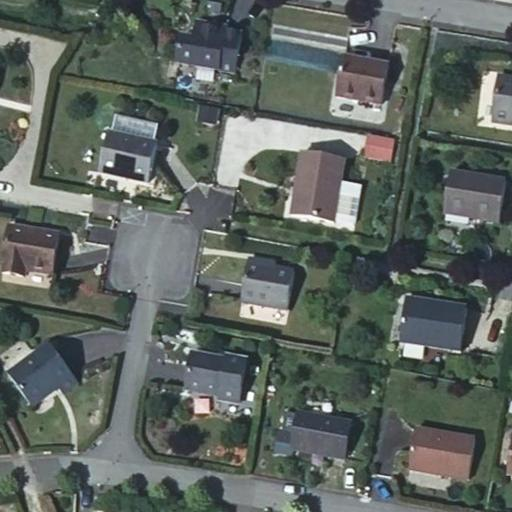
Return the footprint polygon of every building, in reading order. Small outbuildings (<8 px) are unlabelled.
[(181,38),(177,62),(235,73),(242,35),(226,32),(213,30),(213,26),(196,23),(193,39),(181,38)] [(344,58),(337,98),(382,105),(389,66),(344,58)] [(511,79),(499,78),(493,122),(511,124),(511,79)] [(109,133),(100,172),(148,183),(157,145),(109,133)] [(388,158),(391,141),(371,137),(368,155),(388,158)] [(345,161),(302,154),(291,216),(334,223),(345,161)] [(451,173),(445,214),(500,223),(506,182),(451,173)] [(60,236),(10,228),(2,273),(24,277),(26,271),(52,275),(60,236)] [(265,268),(249,261),(242,302),(288,310),(295,273),(265,268)] [(400,342),(460,352),(467,309),(407,300),(400,342)] [(79,384),(50,345),(8,375),(34,412),(61,392),(63,395),(79,384)] [(193,355),(187,391),(221,397),(220,400),(240,404),(247,362),(227,358),(227,361),(193,355)] [(346,460),(352,425),(299,415),(298,416),(295,436),(280,433),(276,453),(293,456),(293,451),(346,460)] [(469,480),(475,441),(416,431),(409,470),(469,480)]
